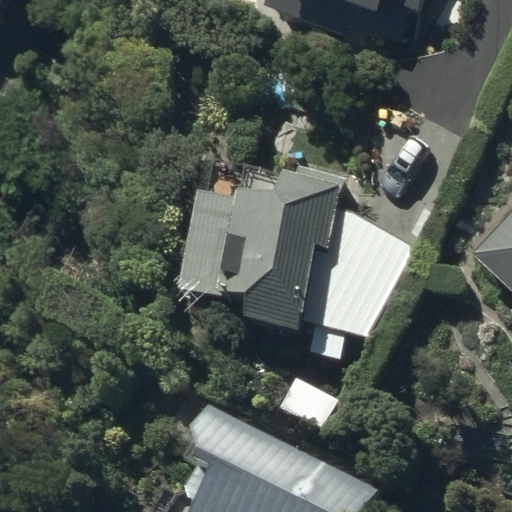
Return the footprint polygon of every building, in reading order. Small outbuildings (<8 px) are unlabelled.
[(0,0),(0,87),(6,90),(46,0),(45,0),(0,0)] [(295,0),(292,10),(281,7),(271,41),(348,65),(354,44),(377,51),(375,57),(401,64),(410,34),(422,37),(433,2),(425,0),(295,0)] [(245,224),(198,216),(177,329),(220,337),(218,344),(252,350),(250,362),(307,372),(310,354),(316,355),(312,379),(345,385),(351,357),(372,362),(415,267),(358,241),(344,239),(352,194),(300,185),(296,210),(249,202),(245,224)] [(511,241),(478,279),(511,309),(511,241)] [(342,420),(300,400),(283,437),(325,456),(342,420)] [(381,511),(382,510),(212,431),(193,470),(206,499),(201,507),(210,511),(381,511)]
